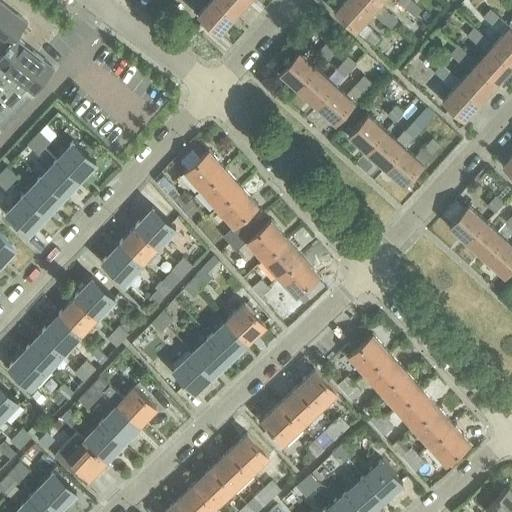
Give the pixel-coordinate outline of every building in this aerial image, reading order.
[(0,0),(0,41),(8,48),(0,57),(0,65),(28,88),(34,92),(54,67),(15,37),(16,36),(17,36),(28,22),(17,14),(0,0)] [(210,0),(198,14),(219,32),(236,13),(220,0),(210,0)] [(220,0),(236,13),(247,0),(220,0)] [(361,0),(344,0),(335,10),(356,29),(375,46),(382,38),(363,21),(372,12),(390,28),(392,27),(361,0)] [(361,0),(392,27),(398,20),(379,3),(381,0),(361,0)] [(422,9),(412,0),(397,0),(416,16),(422,9)] [(503,33),(494,43),(511,59),(511,15),(509,24),(490,7),(482,16),(503,33)] [(499,79),(511,64),(511,59),(494,43),(474,26),(467,35),(487,51),(478,60),(499,79)] [(0,41),(0,118),(22,95),(28,88),(0,65),(0,57),(8,48),(0,41)] [(336,49),(327,41),(317,51),(326,60),(336,49)] [(470,70),(462,79),(483,98),(499,79),(478,60),(458,44),(450,54),(470,70)] [(299,50),(280,71),(299,88),(318,67),(299,50)] [(299,88),(317,104),(336,83),(337,84),(354,65),(345,58),(328,76),(318,67),(299,88)] [(464,119),(483,98),(462,79),(441,62),(434,71),(454,87),(443,100),(464,119)] [(355,100),(372,82),(363,75),(347,93),(337,84),(336,83),(317,104),(336,121),(355,100)] [(396,104),(387,114),(395,121),(404,111),(404,110),(396,104)] [(368,112),(349,133),(368,150),(387,129),(379,122),(368,112)] [(397,138),(388,130),(387,129),(368,150),(386,167),(405,146),(406,147),(423,128),(414,120),(397,138)] [(40,131),(34,137),(45,147),(51,141),(40,131)] [(38,154),(45,147),(34,137),(27,144),(38,154)] [(438,143),(432,137),(415,155),(406,147),(405,146),(386,167),(405,184),(424,163),(422,161),(438,143)] [(73,140),(56,158),(79,179),(96,161),(73,140)] [(209,148),(185,169),(202,188),(225,167),(209,148)] [(511,153),(503,164),(511,172),(511,153)] [(62,197),(79,179),(56,158),(40,176),(62,197)] [(7,166),(1,172),(12,182),(18,175),(7,166)] [(202,188),(218,206),(241,185),(225,167),(202,188)] [(0,183),(6,189),(12,182),(1,172),(0,173),(0,183)] [(173,199),(180,207),(190,199),(183,191),(180,193),(162,174),(155,181),(173,199)] [(40,176),(24,193),(46,214),(62,197),(40,176)] [(258,203),(241,185),(218,206),(234,224),(258,203)] [(29,232),(46,214),(24,193),(7,211),(29,232)] [(487,205),(495,212),(504,203),(496,196),(487,205)] [(187,215),(197,206),(190,199),(180,207),(187,215)] [(449,224),(468,241),(487,220),(468,203),(449,224)] [(136,223),(158,244),(175,226),(153,205),(136,223)] [(506,237),(511,230),(511,214),(498,230),(487,220),(468,241),(486,258),(505,236),(506,237)] [(247,240),(264,258),(288,237),(271,218),(247,240)] [(142,261),(158,244),(136,223),(120,241),(142,261)] [(0,262),(15,247),(0,232),(0,262)] [(511,242),(506,237),(505,236),(486,258),(504,275),(511,266),(511,242)] [(264,258),(280,276),(304,255),(288,237),(264,258)] [(125,279),(142,261),(120,241),(103,259),(125,279)] [(320,273),(304,255),(280,276),(297,295),(302,290),(316,277),(320,273)] [(184,256),(178,263),(188,272),(194,266),(184,256)] [(253,268),(246,259),(235,269),(243,277),(253,268)] [(172,289),(188,272),(178,263),(161,279),(172,289)] [(201,268),(190,279),(200,289),(211,277),(201,268)] [(114,297),(92,276),(75,294),(98,315),(114,297)] [(316,277),(302,290),(310,298),(324,285),(316,277)] [(251,287),(259,295),(268,287),(261,278),(251,287)] [(149,297),(157,305),(172,289),(161,279),(155,286),(157,289),(149,297)] [(194,296),(200,289),(190,279),(184,286),(194,296)] [(265,303),(275,294),(268,287),(259,295),(265,303)] [(75,294),(59,312),(81,332),(98,315),(75,294)] [(245,301),(227,318),(248,341),(266,324),(245,301)] [(163,309),(158,314),(167,324),(173,318),(163,309)] [(65,350),(81,332),(59,312),(43,329),(65,350)] [(160,331),(167,324),(158,314),(150,322),(160,331)] [(231,357),(248,341),(227,318),(209,335),(231,357)] [(120,324),(114,330),(123,339),(129,333),(120,324)] [(43,329),(26,347),(48,367),(65,350),(43,329)] [(117,346),(123,339),(114,330),(107,337),(117,346)] [(349,354),(365,372),(389,351),(373,333),(349,354)] [(209,335),(192,351),(213,373),(231,357),(209,335)] [(31,385),(48,367),(26,347),(9,365),(31,385)] [(195,390),(213,373),(192,351),(174,368),(195,390)] [(405,369),(389,351),(365,372),(381,390),(405,369)] [(86,359),(81,365),(90,374),(96,368),(86,359)] [(84,380),(90,374),(81,365),(74,371),(84,380)] [(315,369),(297,386),(319,409),(337,392),(315,369)] [(381,390),(397,408),(421,387),(405,369),(381,390)] [(156,407),(133,385),(123,396),(101,374),(94,381),(105,391),(117,403),(140,424),(156,407)] [(336,384),(343,391),(354,382),(347,374),(336,384)] [(78,399),(89,408),(105,391),(94,381),(78,399)] [(67,398),(74,391),(64,382),(57,389),(67,398)] [(354,382),(343,391),(351,400),(362,391),(354,382)] [(18,400),(0,383),(0,417),(1,418),(18,400)] [(302,425),(319,409),(297,386),(280,402),(302,425)] [(421,387),(397,408),(413,426),(437,405),(421,387)] [(36,390),(31,395),(39,403),(45,397),(36,390)] [(284,442),(302,425),(280,402),(262,419),(284,442)] [(123,441),(140,424),(117,403),(101,420),(123,441)] [(413,426),(429,444),(453,423),(437,405),(413,426)] [(67,410),(61,416),(72,426),(78,419),(67,410)] [(368,419),(375,427),(386,418),(379,410),(368,419)] [(340,415),(332,423),(341,432),(349,425),(340,415)] [(383,436),(394,426),(386,418),(375,427),(383,436)] [(101,420),(84,437),(107,459),(123,441),(101,420)] [(333,440),(341,432),(332,423),(324,430),(333,440)] [(429,444),(445,462),(469,441),(453,423),(429,444)] [(23,427),(17,433),(26,442),(37,430),(32,426),(27,431),(23,427)] [(77,430),(54,454),(81,479),(87,474),(90,477),(107,459),(84,437),(77,430)] [(20,448),(26,442),(17,433),(10,440),(20,448)] [(251,472),(269,456),(247,433),(229,449),(251,472)] [(315,439),(306,447),(315,457),(324,449),(315,439)] [(390,445),(407,464),(418,454),(411,446),(406,450),(397,439),(390,445)] [(345,440),(338,447),(347,457),(354,451),(345,440)] [(341,463),(347,457),(338,447),(331,453),(341,463)] [(229,449),(212,466),(233,489),(251,472),(229,449)] [(414,472),(425,462),(418,454),(407,464),(414,472)] [(381,458),(363,475),(383,498),(402,482),(381,458)] [(21,460),(14,467),(22,474),(29,468),(21,460)] [(216,505),(233,489),(212,466),(194,482),(216,505)] [(21,490),(14,483),(22,474),(14,467),(0,481),(0,487),(13,499),(21,490)] [(53,470),(36,488),(59,509),(76,491),(53,470)] [(310,473),(303,479),(312,490),(319,484),(310,473)] [(363,475),(345,491),(363,511),(367,511),(383,498),(363,475)] [(281,488),(272,478),(264,486),(273,496),(281,488)] [(306,496),(312,490),(303,479),(296,485),(306,496)] [(194,482),(177,498),(189,511),(208,511),(216,505),(194,482)] [(485,506),(491,511),(511,511),(511,489),(507,484),(485,506)] [(264,486),(246,502),(255,511),(273,496),(264,486)] [(486,486),(476,496),(484,505),(494,495),(486,486)] [(27,511),(56,511),(59,509),(36,488),(20,505),(27,511)] [(363,511),(345,491),(327,506),(331,511),(363,511)] [(189,511),(177,498),(162,511),(189,511)] [(239,511),(255,511),(246,502),(238,510),(239,511)]
